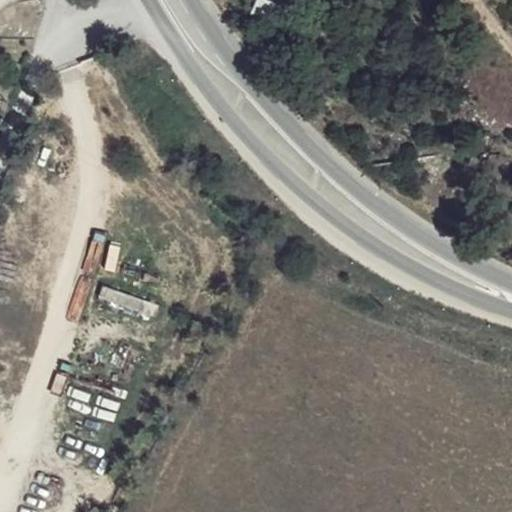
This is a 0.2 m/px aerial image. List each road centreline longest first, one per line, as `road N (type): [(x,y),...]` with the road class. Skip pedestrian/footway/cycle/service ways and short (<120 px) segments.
road 1 (primary): [(181,0),(248,107),(352,205),(441,269),(511,296)]
road 2 (residential): [(0,170),(62,23),(98,0)]
